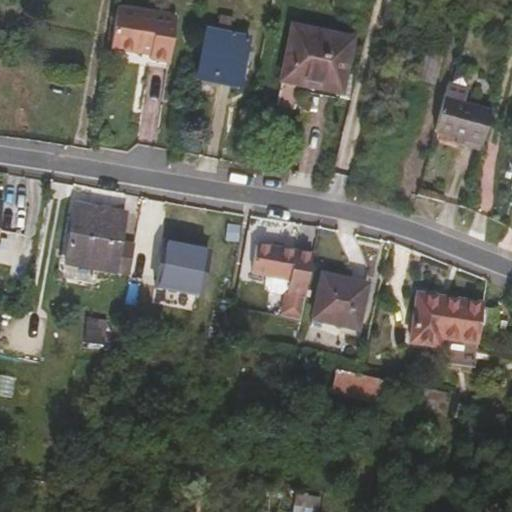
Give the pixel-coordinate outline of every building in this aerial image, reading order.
[(280,95),(348,112),(353,85),(345,84),(353,51),(295,36),(280,95)] [(194,88),(236,97),(247,46),(204,37),(194,88)] [(110,39),(104,78),(141,85),(141,91),(159,94),(169,49),(110,39)] [(440,119),(443,108),(439,107),(442,91),(426,87),(419,113),(440,119)] [(434,140),(464,149),(474,117),(443,108),(440,119),(434,140)] [(412,133),(434,140),(440,119),(419,113),(412,133)] [(92,274),(126,280),(132,249),(117,247),(121,219),(74,209),(65,257),(94,263),(92,274)] [(301,295),(309,254),(253,244),(249,272),(285,279),(283,292),(301,295)] [(150,291),(195,300),(203,257),(158,249),(150,291)] [(313,291),(304,336),(350,346),(359,300),(313,291)] [(462,344),(469,307),(411,294),(402,341),(429,347),(431,337),(462,344)] [(277,319),(289,321),(292,303),(280,300),(277,319)] [(462,344),(472,346),(474,336),(479,311),(480,309),(469,307),(462,344)] [(479,311),(474,336),(486,339),(491,314),(479,311)] [(350,346),(304,336),(303,344),(349,353),(350,346)] [(356,373),(330,367),(326,390),(374,399),(378,378),(356,373)] [(412,404),(441,410),(443,394),(415,387),(412,404)] [(318,511),(320,494),(294,492),(292,511),(318,511)]
